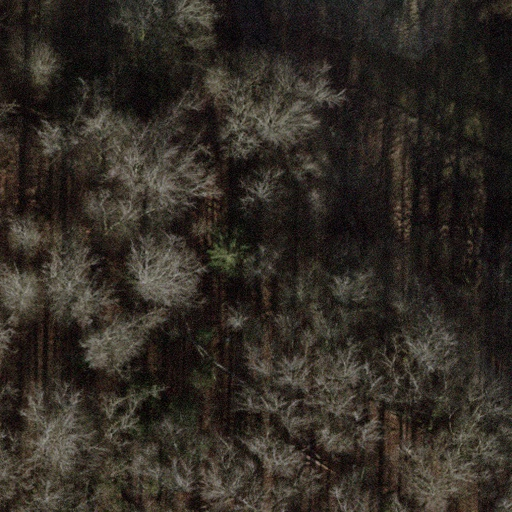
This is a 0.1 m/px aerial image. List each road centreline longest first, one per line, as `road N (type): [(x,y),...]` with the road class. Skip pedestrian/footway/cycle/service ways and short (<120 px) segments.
road 1 (track): [(511,405),(420,326),(330,208),(251,0)]
road 2 (track): [(258,29),(485,144)]
